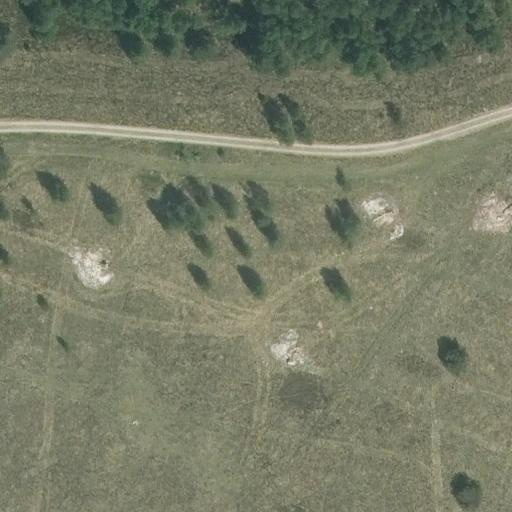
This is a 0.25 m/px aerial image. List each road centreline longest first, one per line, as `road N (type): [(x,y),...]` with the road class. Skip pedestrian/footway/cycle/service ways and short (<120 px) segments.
road 1 (unknown): [(511,164),(482,166),(378,203),(0,176)]
road 2 (track): [(0,128),(356,149),(511,112)]
